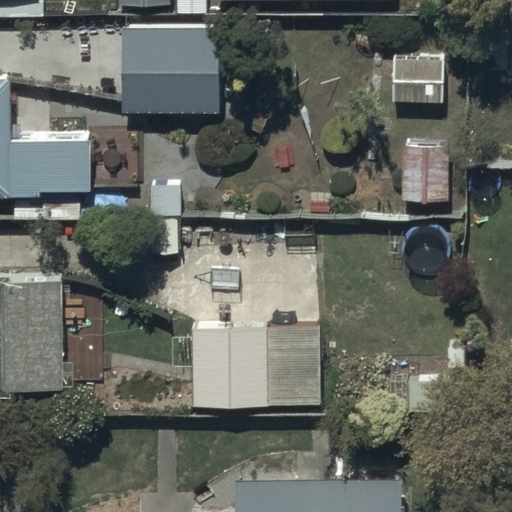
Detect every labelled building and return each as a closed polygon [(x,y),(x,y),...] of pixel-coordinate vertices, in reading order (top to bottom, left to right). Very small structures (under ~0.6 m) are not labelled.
[(122,22),(123,106),(220,106),(220,22),(122,22)] [(445,53),(394,52),(393,97),(444,99),(445,53)] [(0,190),(41,191),(41,184),(139,185),(140,129),(89,128),(89,134),(12,134),(12,72),(0,71),(0,190)] [(449,138),(403,138),(403,195),(450,194),(449,138)] [(369,256),(369,250),(418,249),(418,259),(454,259),(454,217),(369,217),(369,214),(326,214),(326,256),(369,256)] [(0,390),(6,391),(6,383),(62,383),(63,278),(5,277),(5,270),(0,270),(0,390)] [(173,362),(194,362),(194,400),(323,400),(323,322),(194,322),(194,330),(173,330),(173,362)] [(400,511),(401,472),(237,472),(237,511),(400,511)]
